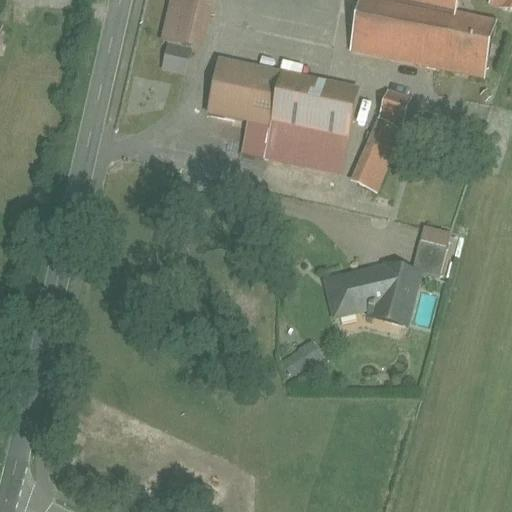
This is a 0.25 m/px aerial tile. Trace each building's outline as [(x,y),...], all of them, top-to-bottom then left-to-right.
[(207,66),(222,2),(212,0),(194,0),(180,60),(198,64),(207,66)] [(367,0),(355,54),(489,83),(502,27),(462,18),(466,0),(367,0)] [(511,13),(511,0),(496,0),(494,8),(508,12),(511,13)] [(8,34),(0,31),(0,47),(4,49),(8,34)] [(355,150),(367,94),(224,64),(213,120),(276,133),(355,150)] [(19,70),(11,67),(1,91),(9,94),(19,70)] [(392,93),(383,123),(357,185),(385,197),(412,135),(407,133),(417,101),(392,93)] [(349,180),(355,150),(276,133),(269,164),(349,180)] [(424,245),(417,274),(428,276),(445,281),(452,253),(424,245)] [(414,332),(428,276),(417,274),(388,266),(388,269),(330,285),(340,325),(376,315),(374,322),(414,332)] [(328,363),(317,346),(303,355),(304,357),(286,368),(295,382),(313,371),(314,372),(328,363)] [(209,511),(218,496),(180,477),(172,494),(186,501),(208,511),(209,511)]
